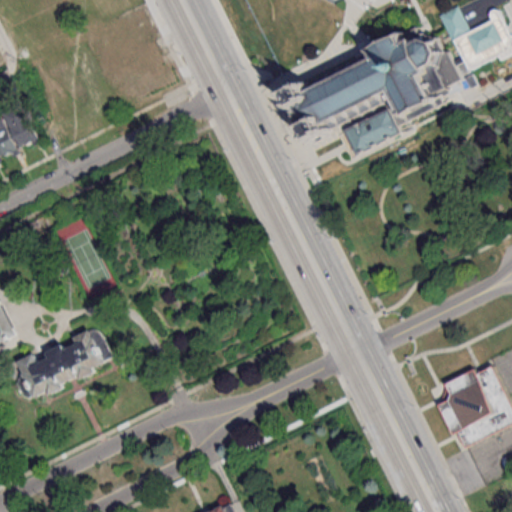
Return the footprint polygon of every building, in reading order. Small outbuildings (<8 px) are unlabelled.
[(458,66),(467,61),(471,68),(474,69),(500,56),(501,58),(503,61),(511,56),(511,32),(501,10),(498,9),(493,11),(493,14),(496,20),(472,32),(460,7),(442,16),(445,20),(446,23),(463,55),(455,59),(458,66)] [(306,80),(288,89),(317,146),(334,137),(331,132),(386,105),(389,112),(349,131),(357,147),(356,150),(357,154),(360,154),(361,156),(406,133),(404,129),(445,109),(439,97),(466,83),(458,66),(455,59),(451,51),(447,49),(439,33),(432,31),(431,31),(425,18),(421,20),(413,24),(414,27),(365,51),(367,56),(308,85),(306,80)] [(6,116),(24,107),(42,142),(37,144),(34,140),(32,141),(32,143),(27,146),(24,145),(22,146),(6,116)] [(0,152),(0,118),(4,116),(22,151),(16,154),(13,150),(11,151),(11,153),(7,155),(4,155),(2,156),(0,152)] [(0,298),(0,336),(3,342),(20,334),(1,298),(0,298)] [(23,362),(39,395),(50,390),(52,394),(68,387),(66,382),(82,374),(84,379),(99,371),(97,367),(110,361),(94,328),(77,336),(80,342),(70,347),(68,343),(49,352),(51,357),(42,361),(39,354),(23,362)] [(440,404),(454,434),(459,431),(467,446),(511,423),(511,400),(495,366),(479,374),(476,369),(448,383),(452,392),(450,399),(440,404)] [(206,511),(236,511),(232,503),(225,506),(223,504),(206,511)]
